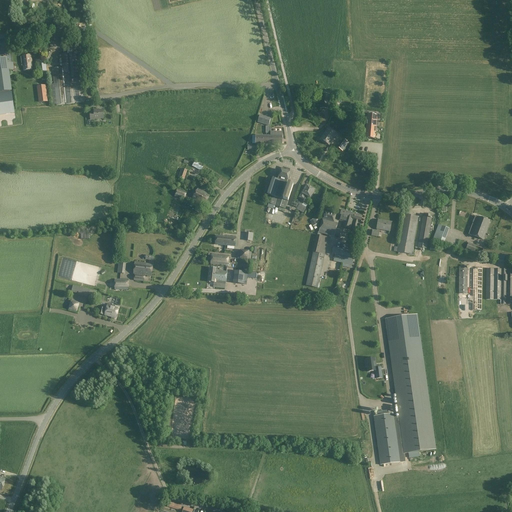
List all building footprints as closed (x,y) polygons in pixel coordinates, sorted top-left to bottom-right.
[(62,68),(52,69),(56,106),(65,105),(65,104),(67,104),(75,104),(75,103),(76,103),(76,104),(85,103),(80,52),(61,54),(62,68)] [(44,55),(44,60),(49,62),(52,58),(50,54),(44,55)] [(31,55),(22,56),(23,71),(33,70),(31,55)] [(8,64),(7,58),(0,59),(0,92),(11,91),(9,70),(13,69),(13,63),(8,64)] [(46,63),(37,64),(39,73),(47,72),(46,63)] [(321,93),(320,109),(328,109),(329,94),(321,93)] [(94,113),(90,113),(90,120),(95,120),(94,119),(104,118),(103,110),(98,111),(97,110),(94,110),(94,113)] [(268,126),(270,119),(260,115),(258,123),(268,126)] [(328,129),(321,139),(329,145),(337,135),(328,129)] [(270,136),(267,136),(266,144),(282,145),(282,133),(270,133),(270,136)] [(267,136),(256,136),(256,144),(266,144),(267,136)] [(348,142),(343,139),(337,147),(343,151),(348,142)] [(181,169),(178,178),(184,180),(187,171),(181,169)] [(287,184),(290,173),(281,170),(277,181),(273,179),(267,195),(271,196),(269,204),(285,209),(288,202),(293,186),(287,184)] [(307,186),(305,189),(304,189),(298,198),(303,200),(306,196),(310,198),(315,190),(307,186)] [(177,189),(175,197),(184,200),(187,192),(177,189)] [(198,189),(192,199),(204,206),(210,195),(198,189)] [(345,216),(346,211),(342,210),(339,221),(344,222),(342,227),(346,228),(348,221),(345,220),(346,216),(345,216)] [(363,216),(346,211),(345,216),(346,216),(345,220),(348,221),(346,228),(357,231),(359,223),(361,223),(363,216)] [(322,220),(319,229),(335,234),(338,223),(334,222),(336,215),(324,212),(322,220)] [(403,214),(398,247),(397,252),(412,255),(418,217),(403,214)] [(423,214),(417,247),(427,249),(432,215),(423,214)] [(471,235),(478,217),(476,216),(473,222),(470,221),(466,233),(471,235)] [(478,217),(471,235),(483,240),(490,222),(478,217)] [(377,229),(377,231),(372,230),(371,236),(379,237),(380,231),(380,230),(389,231),(391,222),(378,220),(377,229)] [(317,288),(319,279),(324,259),(325,255),(329,238),(319,236),(316,235),(312,252),(306,286),(310,287),(317,288)] [(216,236),(215,244),(225,245),(226,237),(216,236)] [(226,237),(225,245),(235,247),(236,238),(226,237)] [(468,243),(466,249),(474,252),(476,246),(468,243)] [(343,257),(345,250),(336,248),(335,255),(343,257)] [(511,253),(483,249),(482,257),(511,262),(511,253)] [(355,252),(345,250),(343,257),(353,259),(355,252)] [(252,253),(238,251),(237,257),(251,259),(252,253)] [(228,255),(212,254),(209,253),(208,256),(211,257),(210,265),(227,266),(228,255)] [(343,257),(342,263),(352,265),(353,259),(343,257)] [(135,262),(134,274),(134,275),(134,281),(144,282),(145,276),(151,277),(153,265),(135,262)] [(210,268),(209,282),(214,283),(214,287),(225,288),(226,282),(227,272),(216,271),(216,269),(210,268)] [(466,269),(461,269),(459,269),(459,294),(467,294),(468,269),(466,269)] [(474,269),(473,310),(481,311),(482,269),(474,269)] [(511,269),(486,269),(486,300),(500,300),(500,305),(511,304),(511,269)] [(248,273),(234,271),(233,283),(247,285),(248,273)] [(114,279),(114,290),(128,290),(128,279),(114,279)] [(107,306),(106,310),(104,309),(100,308),(99,314),(103,315),(103,312),(106,313),(105,315),(112,317),(112,319),(115,319),(115,318),(116,318),(118,308),(107,306)] [(420,333),(388,337),(398,414),(404,454),(436,449),(420,333)] [(366,361),(365,361),(366,367),(367,367),(368,372),(376,371),(377,378),(382,378),(381,367),(375,368),(374,358),(366,359),(366,361)] [(373,417),(379,466),(405,463),(404,454),(398,414),(373,417)]
